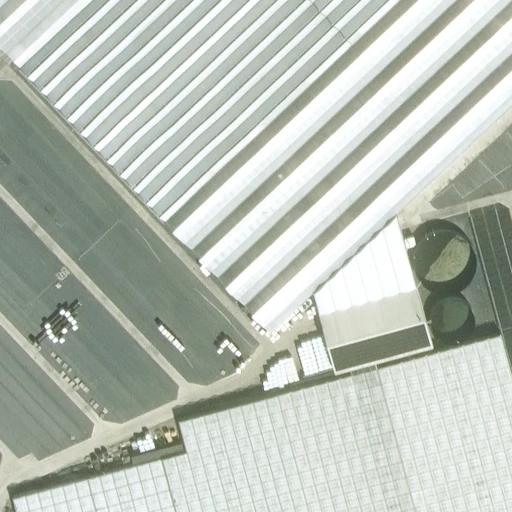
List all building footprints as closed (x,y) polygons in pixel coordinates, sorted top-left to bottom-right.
[(0,0),(0,41),(6,48),(56,0),(0,0)] [(56,0),(6,48),(165,216),(392,0),(56,0)] [(511,0),(392,0),(165,216),(270,327),(313,288),(318,309),(415,282),(395,209),(511,98),(511,0)] [(476,262),(476,260),(476,257),(475,254),(475,252),(474,249),(472,244),(470,242),(467,238),(465,236),(458,231),(450,229),(448,229),(445,229),(442,229),(440,229),(432,231),(425,236),(423,238),(420,242),(418,244),(416,249),(415,252),(414,257),(414,262),(415,268),(416,270),(418,275),(420,277),(423,281),(425,283),(432,288),(440,290),(442,291),(448,291),(450,290),(456,289),(458,288),(465,283),(467,281),(470,277),(472,275),(474,270),(475,268),(476,262)] [(433,342),(416,282),(415,282),(318,309),(334,369),(433,342)] [(475,320),(475,318),(475,316),(474,312),(474,311),(473,309),(472,307),(468,302),(467,301),(466,300),(462,298),(460,297),(458,296),(456,296),(454,296),(452,295),(450,296),(448,296),(446,296),(445,297),(443,298),(441,299),(439,300),(438,301),(435,304),(434,305),(433,307),(432,309),(431,311),(430,312),(430,316),(430,320),(430,324),(431,326),(432,328),(433,329),(434,331),(435,333),(436,334),(438,336),(439,337),(441,338),(443,339),(445,339),(446,340),(450,341),(454,341),(458,340),(460,339),(462,339),(464,338),(466,337),(470,333),(471,331),(472,329),(474,326),(474,324),(475,320)] [(511,511),(511,375),(500,331),(377,363),(178,416),(186,447),(12,493),(17,511),(511,511)] [(270,359),(276,369),(309,349),(303,339),(270,359)]
